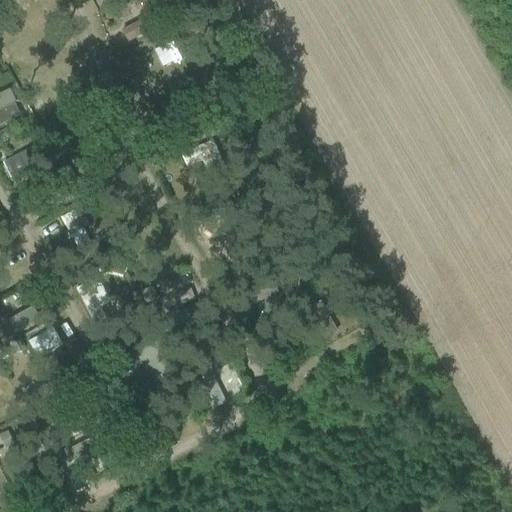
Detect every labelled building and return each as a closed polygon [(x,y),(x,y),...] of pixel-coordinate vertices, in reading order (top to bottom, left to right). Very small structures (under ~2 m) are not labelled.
[(114,41),(139,29),(132,13),(106,26),(114,41)] [(6,31),(16,50),(37,40),(28,21),(6,31)] [(221,102),(215,109),(222,117),(229,110),(221,102)] [(59,131),(56,142),(68,145),(70,133),(59,131)] [(178,148),(163,153),(168,169),(183,164),(178,148)] [(93,232),(93,235),(106,237),(107,233),(108,227),(94,226),(93,232)] [(249,251),(234,260),(241,270),(256,261),(249,251)] [(108,264),(105,274),(117,277),(120,267),(108,264)] [(150,288),(139,293),(144,305),(156,299),(150,288)] [(313,290),(302,296),(307,304),(317,298),(313,290)] [(5,430),(0,432),(0,439),(5,448),(12,444),(5,430)] [(56,437),(46,442),(52,453),(61,447),(56,437)]
